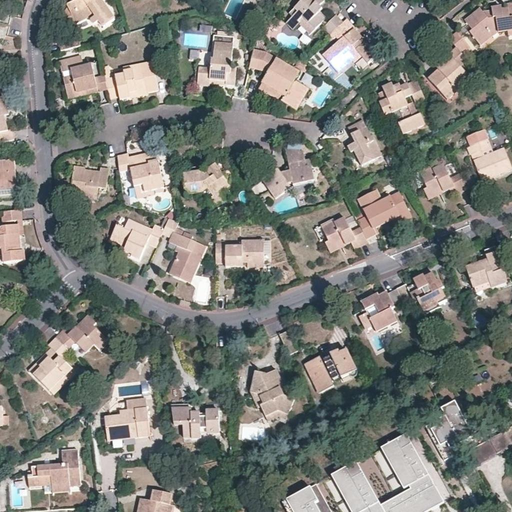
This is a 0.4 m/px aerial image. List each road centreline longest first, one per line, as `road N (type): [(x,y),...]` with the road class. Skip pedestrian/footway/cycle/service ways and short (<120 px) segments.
road 1 (residential): [(511,213),(248,317),(190,320),(76,278)]
road 2 (residential): [(46,151),(177,115),(316,128)]
road 3 (residential): [(49,0),(37,36),(46,151)]
road 4 (residential): [(46,151),(53,240),(76,278)]
